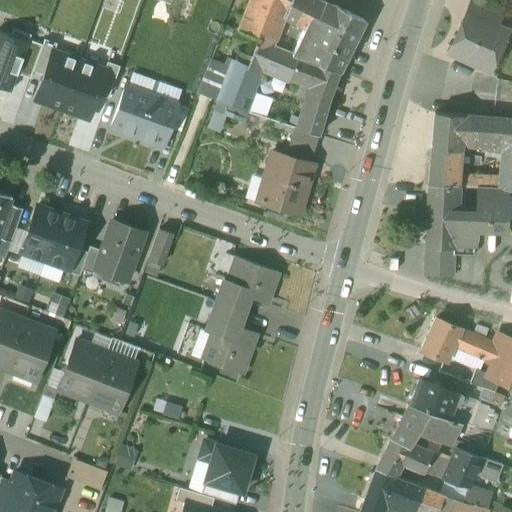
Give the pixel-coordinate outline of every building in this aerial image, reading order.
[(290,0),(248,0),(238,29),(260,38),(259,42),(272,47),(290,0)] [(332,5),(321,0),(290,0),(272,47),(282,51),(336,71),(338,72),(364,19),(332,4),(332,5)] [(501,12),(474,0),(468,13),(495,26),(495,25),(501,12)] [(468,13),(459,35),(456,34),(449,52),(489,70),(507,31),(495,25),(495,26),(468,13)] [(16,74),(28,40),(30,35),(12,29),(10,36),(0,32),(0,88),(10,92),(16,74)] [(16,74),(29,79),(32,71),(42,45),(28,40),(16,74)] [(42,45),(32,71),(44,76),(53,52),(56,45),(43,40),(42,45)] [(272,47),(259,42),(251,59),(262,64),(263,64),(274,69),(282,51),(272,47)] [(336,71),(282,51),(274,69),(310,83),(306,95),(327,101),(336,71)] [(61,109),(79,61),(53,52),(44,76),(36,100),(61,109)] [(229,66),(210,59),(196,93),(217,100),(229,66)] [(217,100),(217,101),(245,112),(262,64),(251,59),(247,65),(232,59),(229,66),(217,100)] [(105,70),(79,61),(61,109),(88,118),(96,95),(105,70)] [(108,63),(105,70),(96,95),(107,99),(119,67),(108,63)] [(149,95),(125,87),(111,127),(135,135),(149,95)] [(177,105),(149,95),(135,135),(163,145),(169,129),(177,105)] [(306,95),(296,128),(317,135),(327,101),(306,95)] [(177,105),(169,129),(181,133),(189,110),(177,105)] [(462,115),(434,113),(431,147),(458,149),(459,139),(462,115)] [(509,119),(462,115),(459,139),(501,144),(506,144),(509,119)] [(511,119),(509,119),(506,144),(503,181),(502,187),(502,188),(506,189),(511,189),(511,119)] [(296,128),(293,127),(284,155),(309,162),(317,135),(296,128)] [(458,149),(431,147),(428,185),(456,185),(456,175),(455,165),(458,149)] [(284,155),(270,151),(263,177),(269,179),(262,203),(299,213),(313,163),(309,162),(284,155)] [(498,174),(477,174),(477,176),(476,186),(478,186),(497,186),(498,181),(498,174)] [(477,176),(456,175),(456,185),(457,185),(476,186),(477,176)] [(456,185),(428,185),(425,247),(453,248),(454,248),(454,243),(474,244),(474,229),(505,230),(506,189),(502,188),(502,187),(497,186),(478,186),(476,213),(456,212),(457,185),(456,185)] [(11,196),(0,192),(0,228),(9,204),(11,196)] [(9,204),(0,228),(0,239),(10,243),(15,228),(22,209),(9,204)] [(61,214),(36,205),(27,232),(20,251),(44,260),(61,214)] [(85,223),(61,214),(44,260),(68,269),(76,248),(85,223)] [(101,250),(94,269),(126,281),(144,232),(112,220),(101,250)] [(27,232),(15,228),(10,243),(7,250),(19,254),(20,251),(27,232)] [(159,229),(148,261),(160,265),(161,265),(172,234),(159,229)] [(474,244),(454,243),(454,248),(453,248),(452,254),(453,254),(473,255),(474,244)] [(87,252),(79,276),(81,270),(93,274),(94,269),(101,250),(89,246),(87,252)] [(453,248),(425,247),(424,276),(452,277),(453,254),(452,254),(453,248)] [(87,252),(76,248),(68,269),(67,271),(79,276),(87,252)] [(277,271),(233,255),(232,257),(240,260),(233,281),(223,277),(215,298),(245,309),(249,297),(265,303),(277,271)] [(160,265),(148,261),(144,271),(157,275),(160,265)] [(0,296),(0,303),(54,326),(58,317),(1,294),(0,296)] [(67,301),(52,295),(46,312),(61,318),(67,301)] [(245,309),(215,298),(204,328),(214,332),(205,358),(198,355),(197,357),(240,373),(252,339),(238,333),(240,327),(239,327),(245,309)] [(9,313),(0,309),(0,362),(6,365),(22,324),(7,318),(9,313)] [(466,332),(435,318),(421,349),(446,358),(452,344),(460,347),(466,332)] [(37,329),(22,324),(6,365),(15,368),(13,372),(35,380),(54,330),(39,325),(37,329)] [(492,343),(466,332),(460,347),(486,358),(492,343)] [(511,340),(504,337),(499,346),(492,343),(486,358),(485,359),(492,362),(487,373),(487,374),(499,380),(511,385),(511,340)] [(91,345),(76,339),(57,389),(79,397),(80,393),(89,396),(104,355),(90,350),(91,345)] [(104,355),(89,396),(97,400),(95,403),(117,412),(136,362),(121,356),(119,361),(104,355)] [(487,373),(475,368),(469,385),(483,389),(494,393),(499,380),(487,374),(487,373)] [(458,393),(418,379),(409,405),(448,419),(456,397),(458,393)] [(483,389),(479,400),(500,408),(504,397),(494,393),(483,389)] [(475,404),(456,397),(448,419),(461,424),(490,433),(497,416),(487,412),(488,410),(475,405),(475,404)] [(180,418),(183,406),(165,402),(162,414),(180,418)] [(448,419),(409,405),(390,439),(408,447),(410,442),(418,432),(430,437),(450,446),(461,424),(448,419)] [(430,437),(418,432),(410,442),(425,449),(430,437)] [(425,449),(410,442),(408,447),(390,439),(375,469),(396,477),(402,463),(407,466),(424,473),(432,452),(425,449)] [(205,482),(239,492),(241,493),(252,456),(204,442),(199,459),(211,462),(205,482)] [(114,466),(128,471),(136,453),(122,447),(114,466)] [(481,459),(457,448),(452,459),(442,479),(444,480),(467,487),(469,488),(469,487),(475,474),(481,459)] [(436,454),(432,452),(424,473),(442,479),(452,459),(436,453),(436,454)] [(502,465),(481,459),(475,474),(494,482),(502,465)] [(105,477),(73,465),(66,483),(98,495),(105,477)] [(424,473),(407,466),(406,469),(423,476),(424,473)] [(375,469),(359,511),(380,511),(384,502),(410,511),(412,511),(415,511),(424,487),(396,477),(375,469)] [(50,511),(60,489),(15,471),(11,482),(11,483),(0,511),(50,511)] [(11,482),(0,478),(0,511),(11,483),(11,482)] [(467,487),(444,480),(439,493),(462,502),(467,487)] [(201,495),(214,498),(235,505),(239,492),(205,482),(201,495)] [(439,493),(424,487),(415,511),(487,511),(489,509),(487,509),(468,504),(467,504),(439,493)] [(492,495),(469,487),(469,488),(467,487),(462,502),(467,504),(468,504),(487,509),(492,495)] [(214,498),(201,495),(178,488),(175,500),(186,503),(210,510),(214,498)] [(104,511),(119,511),(121,505),(106,502),(104,511)] [(217,511),(210,510),(186,503),(182,511),(217,511)]
